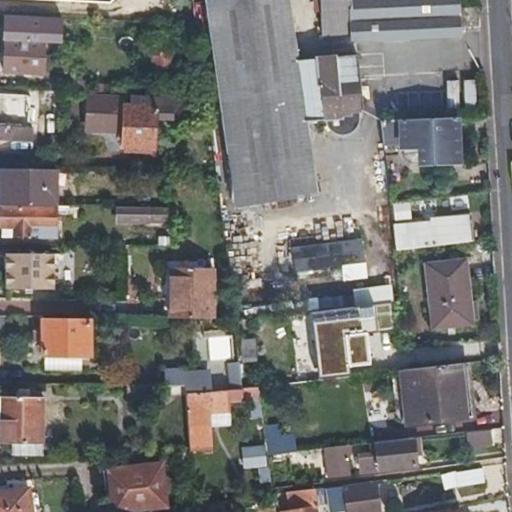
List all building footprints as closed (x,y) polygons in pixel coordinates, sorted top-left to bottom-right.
[(311,193),(308,119),(305,58),(296,58),(288,0),(205,0),(234,203),(311,193)] [(457,0),(319,0),(325,36),(460,28),(457,0)] [(48,17),(77,18),(78,1),(48,1),(48,17)] [(43,16),(3,15),(1,72),(40,73),(42,30),(43,16)] [(43,16),(42,30),(83,31),(84,18),(80,18),(77,18),(48,17),(43,16)] [(149,76),(170,77),(170,47),(151,46),(149,76)] [(305,58),(308,119),(320,119),(323,127),(328,133),(337,137),(345,137),(352,133),(359,124),(360,120),(356,55),(305,58)] [(0,139),(32,141),(33,126),(20,126),(21,95),(0,94),(0,139)] [(123,147),(156,148),(157,101),(89,98),(89,128),(123,130),(123,147)] [(455,159),(453,114),(380,118),(383,145),(398,145),(398,150),(418,150),(419,160),(455,159)] [(57,206),(57,169),(1,168),(0,183),(0,205),(54,206),(57,206)] [(178,170),(167,170),(169,206),(169,210),(180,209),(178,170)] [(408,204),(392,205),(392,220),(409,219),(408,204)] [(54,206),(0,205),(0,237),(53,238),(54,206)] [(168,226),(169,206),(153,206),(153,226),(168,226)] [(429,222),(392,226),(394,246),(473,238),(470,214),(429,217),(429,222)] [(294,269),(364,260),(361,235),(291,244),(294,269)] [(5,289),(54,288),(54,253),(6,253),(5,289)] [(471,323),(470,319),(469,300),(465,258),(425,262),(431,326),(471,323)] [(168,317),(213,317),(210,267),(168,267),(168,317)] [(469,300),(470,319),(477,318),(476,299),(469,300)] [(335,365),(376,361),(375,354),(368,355),(363,308),(329,311),(335,365)] [(42,357),(89,357),(89,320),(42,319),(42,357)] [(247,359),(257,358),(254,338),(243,339),(247,359)] [(229,388),(242,386),(236,347),(224,348),(229,388)] [(466,387),(464,361),(388,371),(391,392),(401,391),(405,424),(462,418),(458,388),(466,387)] [(165,385),(170,385),(187,385),(187,380),(186,370),(165,369),(165,385)] [(188,393),(198,391),(198,379),(187,380),(187,385),(188,393)] [(170,396),(188,394),(188,393),(187,385),(170,385),(170,396)] [(222,402),(261,397),(259,385),(244,386),(242,386),(229,388),(221,389),(222,402)] [(469,417),(466,387),(458,388),(462,418),(469,417)] [(188,394),(190,449),(209,448),(207,390),(198,391),(188,393),(188,394)] [(14,454),(42,454),(43,397),(0,396),(0,443),(13,444),(14,454)] [(491,444),(490,429),(463,432),(464,446),(491,444)] [(264,436),(266,454),(295,450),(292,433),(264,436)] [(412,438),(370,442),(371,453),(358,454),(360,470),(414,465),(412,438)] [(264,445),(240,446),(241,468),(265,467),(264,445)] [(327,477),(348,474),(346,445),(324,447),(327,477)] [(105,511),(162,506),(157,463),(100,469),(105,511)] [(477,482),(475,465),(446,470),(448,486),(477,482)] [(340,488),(343,511),(373,511),(370,483),(340,488)] [(0,511),(28,511),(28,508),(35,507),(33,490),(25,491),(25,487),(0,490),(0,511)] [(313,511),(311,489),(290,492),(292,510),(296,510),(296,511),(313,511)]
